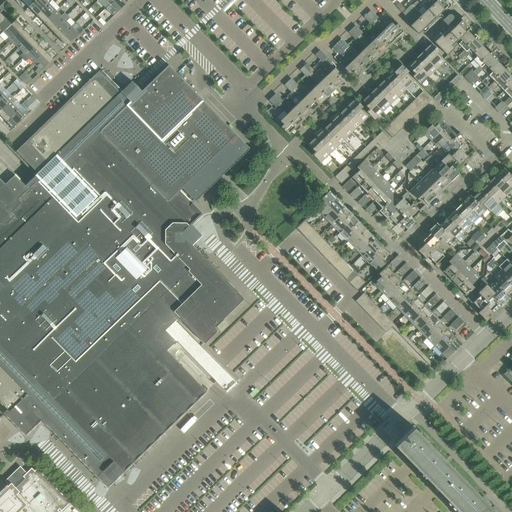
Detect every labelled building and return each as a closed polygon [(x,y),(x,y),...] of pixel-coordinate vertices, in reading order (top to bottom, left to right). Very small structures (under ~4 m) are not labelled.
[(36,16),(52,1),(51,0),(46,0),(46,1),(44,0),(36,0),(32,4),(28,8),(31,11),(30,11),(32,13),(34,14),(36,16)] [(117,13),(130,1),(128,0),(114,0),(106,8),(109,11),(112,7),(117,13)] [(418,35),(440,14),(448,6),(441,0),(437,0),(426,11),(410,27),(418,35)] [(414,9),(423,0),(415,0),(416,1),(412,6),(414,9)] [(426,11),(437,0),(423,0),(414,9),(417,12),(422,7),(426,11)] [(44,23),(56,12),(51,7),(54,3),(52,1),(36,16),(39,19),(38,19),(40,21),(42,21),(44,23)] [(51,31),(67,16),(64,13),(61,17),(56,12),(44,23),(46,26),(46,27),(48,29),(49,30),(51,31)] [(10,25),(0,14),(0,29),(2,32),(10,25)] [(59,39),(71,27),(66,22),(69,19),(67,16),(51,31),(54,34),(53,35),(55,37),(57,37),(59,39)] [(7,44),(22,29),(21,27),(21,26),(18,24),(14,21),(10,25),(2,32),(2,33),(7,38),(4,41),(7,44)] [(460,39),(468,31),(470,29),(462,21),(444,38),(442,36),(435,43),(447,56),(459,45),(462,42),(460,39)] [(400,37),(405,32),(397,24),(395,27),(391,23),(385,30),(380,25),(378,27),(382,32),(384,31),(387,34),(389,32),(399,42),(401,40),(400,39),(400,37)] [(67,47),(82,32),(79,29),(76,32),(71,27),(59,39),(62,42),(61,43),(63,44),(64,45),(67,47)] [(18,49),(30,37),(28,35),(28,33),(26,31),(25,32),(22,29),(7,44),(10,47),(13,44),(18,49)] [(399,42),(389,32),(387,34),(384,31),(382,32),(376,38),(379,42),(381,40),(389,48),(394,43),(396,43),(397,45),(399,42)] [(467,46),(477,36),(475,34),(474,35),(472,35),(468,31),(460,39),(462,42),(459,45),(464,50),(461,53),(465,57),(468,54),(466,52),(469,49),(467,46)] [(474,54),(483,46),(479,42),(479,39),(480,38),(477,36),(467,46),(469,49),(466,52),(468,54),(474,60),(477,57),(474,54)] [(22,60),(37,45),(36,43),(36,41),(34,39),(33,40),(30,37),(18,49),(23,54),(19,57),(22,60)] [(385,52),(389,48),(381,40),(379,42),(376,38),(370,45),(365,40),(362,43),(366,47),(368,46),(371,49),(373,47),(383,57),(385,56),(384,54),(385,52)] [(444,62),(437,54),(439,52),(431,43),(422,52),(424,54),(423,55),(428,61),(428,62),(436,70),(444,62)] [(33,64),(45,53),(43,51),(43,49),(41,47),(40,47),(37,45),(22,60),(25,62),(28,59),(33,64)] [(383,57),(373,47),(371,49),(368,46),(366,47),(360,53),(364,57),(366,55),(373,63),(378,58),(380,58),(381,59),(383,57)] [(482,62),(492,52),(490,50),(489,51),(487,51),(483,46),(474,54),(477,57),(474,60),(479,66),(476,69),(480,72),(483,69),(481,67),(484,65),(482,62)] [(489,70),(498,61),(494,57),(494,54),(492,52),(482,62),(484,65),(481,67),(483,69),(489,75),(492,72),(489,70)] [(37,76),(53,60),(50,58),(50,56),(48,55),(47,55),(45,53),(33,64),(37,69),(34,72),(37,76)] [(369,67),(373,63),(366,55),(364,57),(360,53),(354,60),(349,55),(346,58),(351,62),(352,61),(356,64),(358,62),(368,72),(370,70),(369,69),(369,67)] [(436,70),(428,62),(428,61),(423,55),(421,53),(414,60),(416,62),(415,63),(421,69),(420,69),(428,78),(436,70)] [(368,72),(358,62),(356,64),(352,61),(351,62),(344,69),(348,73),(350,70),(358,78),(362,74),(365,73),(366,75),(368,72)] [(428,78),(420,69),(421,69),(415,63),(413,61),(407,66),(415,74),(412,77),(420,85),(428,78)] [(497,78),(507,67),(505,65),(505,66),(502,66),(498,61),(489,70),(492,72),(489,75),(494,81),(491,84),(495,88),(498,85),(496,83),(499,80),(497,78)] [(414,82),(406,74),(408,72),(401,65),(394,72),(395,73),(394,74),(400,79),(399,80),(407,89),(414,82)] [(247,146),(168,66),(165,69),(162,66),(155,73),(158,76),(154,80),(151,78),(138,91),(129,100),(124,95),(123,93),(120,91),(101,70),(89,81),(71,99),(58,111),(37,131),(25,142),(16,151),(37,172),(35,174),(24,185),(13,174),(0,160),(0,402),(7,410),(3,414),(25,436),(40,420),(47,427),(55,435),(75,456),(96,477),(103,470),(107,466),(111,462),(112,461),(123,472),(200,398),(216,382),(191,356),(196,351),(206,342),(216,332),(216,331),(216,330),(216,329),(215,328),(214,327),(244,298),(243,297),(242,297),(241,297),(212,267),(214,265),(215,265),(215,264),(216,263),(216,262),(216,261),(215,261),(215,260),(214,260),(214,259),(214,257),(214,244),(206,244),(206,230),(206,224),(196,214),(200,211),(197,208),(192,203),(183,194),(180,196),(178,194),(181,189),(182,188),(194,200),(195,201),(249,148),(247,146)] [(504,86),(511,78),(511,76),(508,73),(508,70),(509,69),(507,67),(497,78),(499,80),(496,83),(498,85),(504,91),(507,88),(504,86)] [(345,84),(336,75),(338,72),(335,68),(327,75),(331,79),(328,82),(335,90),(339,86),(343,86),(345,84)] [(400,79),(394,74),(393,72),(386,79),(388,80),(387,81),(392,87),(391,88),(400,96),(407,89),(399,80),(400,79)] [(335,90),(328,82),(331,79),(327,75),(320,82),(316,78),(313,80),(317,85),(319,83),(323,88),(320,90),(330,99),(332,97),(331,97),(331,94),(335,90)] [(453,87),(461,80),(457,75),(449,83),(453,87)] [(400,96),(391,88),(392,87),(387,81),(386,80),(379,87),(380,88),(379,89),(384,95),(383,96),(392,104),(400,96)] [(330,99),(320,90),(323,88),(319,83),(317,85),(311,91),(315,95),(312,97),(320,105),(324,101),(327,101),(328,101),(330,99)] [(445,94),(453,87),(449,83),(441,90),(445,94)] [(392,104),(383,96),(384,95),(379,89),(378,88),(371,95),(372,96),(371,97),(376,103),(375,103),(384,112),(392,104)] [(437,102),(445,94),(441,90),(433,98),(437,102)] [(320,105),(312,97),(315,95),(311,91),(305,97),(300,93),(297,96),(302,100),(303,99),(307,103),(305,105),(314,115),(316,113),(315,111),(315,109),(320,105)] [(431,100),(423,92),(419,96),(427,104),(431,100)] [(0,111),(13,99),(10,96),(7,99),(2,94),(0,95),(0,111)] [(384,112),(375,103),(376,103),(371,97),(370,96),(362,104),(369,111),(367,113),(375,120),(384,112)] [(427,104),(419,96),(415,99),(423,108),(427,104)] [(5,121),(17,110),(12,105),(16,101),(13,99),(0,111),(0,116),(0,117),(1,119),(3,119),(5,121)] [(314,115),(305,105),(307,103),(303,99),(302,100),(296,106),(299,110),(297,113),(304,120),(308,116),(312,116),(312,117),(314,115)] [(368,118),(360,110),(362,108),(354,99),(347,106),(348,107),(347,108),(354,115),(353,116),(361,124),(368,118)] [(423,108),(415,99),(411,103),(419,112),(423,108)] [(419,112),(411,103),(407,107),(416,115),(419,112)] [(304,120),(297,113),(299,110),(296,106),(289,112),(285,108),(282,110),(287,115),(288,114),(292,118),(289,120),(298,130),(301,128),(300,127),(300,124),(304,120)] [(361,124),(353,116),(354,115),(347,108),(346,107),(339,114),(340,115),(339,116),(346,123),(345,123),(353,132),(361,124)] [(416,115),(407,107),(403,111),(412,119),(416,115)] [(13,129),(28,114),(25,111),(22,114),(17,110),(5,121),(8,124),(7,125),(9,127),(11,127),(13,129)] [(412,119),(403,111),(400,115),(408,123),(412,119)] [(298,130),(289,120),(292,118),(288,114),(287,115),(280,122),(283,125),(281,128),(288,135),(293,131),(296,131),(296,132),(298,130)] [(353,132),(345,123),(346,123),(339,116),(338,115),(332,121),(333,122),(332,123),(338,130),(338,131),(346,139),(353,132)] [(408,123),(400,115),(396,118),(404,127),(408,123)] [(404,127),(396,118),(392,122),(400,131),(404,127)] [(441,136),(450,128),(442,120),(434,128),(431,125),(423,133),(431,142),(439,134),(441,136)] [(346,139),(338,131),(338,130),(332,123),(331,122),(324,129),(325,130),(324,131),(331,138),(330,139),(338,147),(346,139)] [(400,131),(392,122),(388,126),(396,134),(400,131)] [(396,134),(388,126),(384,130),(392,138),(396,134)] [(450,142),(457,135),(450,128),(441,136),(439,134),(431,142),(438,149),(441,146),(448,140),(450,142)] [(338,147),(330,139),(331,138),(324,131),(323,130),(316,136),(317,137),(316,138),(323,145),(322,146),(330,154),(338,147)] [(390,141),(382,132),(378,136),(386,145),(390,141)] [(456,153),(460,148),(467,141),(459,133),(457,135),(450,142),(448,140),(441,146),(448,153),(452,149),(456,153)] [(386,145),(378,136),(373,140),(377,144),(382,148),(386,145)] [(330,154),(322,146),(323,145),(316,138),(315,137),(308,144),(309,145),(308,146),(315,153),(313,155),(321,163),(330,154)] [(369,151),(377,144),(373,140),(366,148),(369,151)] [(362,159),(369,151),(366,148),(358,155),(362,159)] [(382,153),(377,148),(373,151),(379,156),(382,153)] [(459,164),(467,156),(460,148),(456,153),(452,149),(448,153),(441,160),(449,169),(452,167),(452,166),(457,162),(459,164)] [(354,166),(362,159),(358,155),(350,163),(354,166)] [(421,161),(416,156),(412,159),(417,164),(421,161)] [(364,176),(373,167),(365,159),(356,168),(359,170),(351,178),(359,186),(366,179),(364,176)] [(417,164),(412,159),(408,163),(413,168),(417,164)] [(460,175),(452,167),(449,169),(441,160),(433,168),(441,177),(444,174),(452,182),(460,175)] [(346,174),(354,166),(350,163),(343,170),(346,174)] [(413,168),(408,163),(405,167),(409,172),(413,168)] [(371,184),(380,175),(373,167),(364,176),(366,179),(359,186),(367,194),(374,187),(371,184)] [(452,182),(444,174),(441,177),(433,168),(425,175),(434,184),(436,182),(444,190),(452,182)] [(511,174),(511,176),(503,168),(496,175),(504,183),(506,181),(511,187),(511,174)] [(349,176),(346,174),(343,170),(335,178),(341,184),(349,176)] [(379,192),(388,183),(380,175),(371,184),(374,187),(367,194),(374,201),(381,194),(379,192)] [(444,190),(436,182),(434,184),(425,175),(417,183),(426,192),(429,189),(436,197),(444,190)] [(511,191),(511,187),(506,181),(504,183),(496,175),(488,183),(496,191),(498,189),(506,197),(511,191)] [(386,200),(392,194),(396,191),(388,183),(379,192),(381,194),(374,201),(381,209),(387,202),(386,200)] [(436,197),(429,189),(426,192),(417,183),(409,191),(418,200),(420,197),(428,205),(436,197)] [(506,197),(498,189),(496,191),(488,183),(480,190),(488,198),(491,196),(499,204),(506,197)] [(499,204),(491,196),(488,198),(480,190),(472,198),(479,205),(481,203),(488,210),(490,212),(499,204)] [(323,201),(315,209),(316,209),(323,217),(331,209),(330,208),(328,207),(337,198),(330,191),(327,194),(321,199),(323,201)] [(393,207),(399,201),(392,194),(386,200),(387,202),(381,209),(378,211),(387,219),(389,217),(396,211),(393,207)] [(488,210),(481,203),(479,205),(472,198),(469,196),(462,203),(470,211),(472,209),(480,217),(488,210)] [(331,209),(323,217),(324,218),(331,225),(339,217),(338,217),(337,215),(345,207),(339,201),(339,200),(337,198),(328,207),(330,208),(331,209)] [(405,212),(413,220),(421,212),(419,211),(413,204),(411,207),(403,200),(402,198),(399,201),(393,207),(396,211),(397,209),(402,214),(405,212)] [(480,217),(472,209),(470,211),(462,203),(454,211),(462,219),(464,217),(472,225),(480,217)] [(339,217),(331,225),(332,226),(339,233),(347,225),(346,224),(344,222),(352,214),(347,209),(345,207),(337,215),(338,217),(339,217)] [(400,222),(407,230),(416,222),(413,220),(405,212),(402,214),(397,209),(396,211),(389,217),(397,225),(400,222)] [(472,225),(464,217),(462,219),(454,211),(447,218),(455,226),(457,224),(465,232),(472,225)] [(347,225),(339,233),(340,234),(346,241),(354,233),(355,233),(354,232),(352,230),(360,222),(355,217),(354,216),(352,214),(344,222),(346,224),(347,225)] [(465,232),(457,224),(455,226),(447,218),(439,226),(445,232),(447,230),(454,237),(457,240),(465,232)] [(501,222),(500,222),(498,219),(493,225),(496,228),(501,222)] [(300,232),(309,224),(305,220),(296,229),(300,232)] [(354,233),(346,241),(347,241),(354,248),(362,241),(362,240),(361,240),(359,238),(368,230),(363,225),(362,224),(360,222),(352,230),(354,232),(355,233),(354,233)] [(454,237),(447,230),(445,232),(439,226),(436,223),(428,231),(430,234),(439,243),(441,240),(448,248),(449,246),(447,244),(454,237)] [(304,236),(312,228),(309,224),(300,232),(304,236)] [(488,235),(493,230),(490,227),(485,232),(488,235)] [(308,240),(316,232),(312,228),(304,236),(308,240)] [(362,241),(354,248),(355,249),(361,256),(369,248),(368,247),(366,245),(375,237),(369,232),(368,230),(359,238),(361,240),(362,240),(362,241)] [(477,240),(480,243),(485,237),(479,231),(473,238),(476,241),(477,240)] [(311,244),(320,236),(316,232),(308,240),(311,244)] [(426,260),(428,257),(441,245),(446,250),(448,248),(441,240),(439,243),(430,234),(423,241),(425,244),(423,246),(421,244),(416,249),(418,251),(418,252),(426,260)] [(315,248),(324,240),(320,236),(311,244),(315,248)] [(369,248),(361,256),(362,256),(369,264),(377,256),(376,255),(374,253),(383,245),(377,240),(377,239),(375,237),(366,245),(368,247),(369,248)] [(319,252),(328,244),(324,240),(315,248),(319,252)] [(323,256),(331,248),(328,244),(319,252),(323,256)] [(377,256),(369,264),(370,265),(376,272),(385,264),(382,261),(390,254),(385,248),(384,247),(383,245),(374,253),(376,255),(377,256)] [(444,256),(445,254),(445,253),(444,251),(446,250),(441,245),(428,257),(435,265),(435,266),(440,271),(442,268),(437,263),(444,256)] [(326,260),(335,252),(331,248),(323,256),(326,260)] [(330,264),(339,255),(335,252),(326,260),(330,264)] [(456,270),(465,262),(457,254),(449,262),(451,264),(443,272),(451,280),(459,272),(456,270)] [(334,268),(343,259),(339,255),(330,264),(334,268)] [(390,263),(395,268),(403,260),(398,255),(390,263)] [(338,272),(346,263),(343,259),(334,268),(338,272)] [(464,277),(472,270),(465,262),(456,270),(459,272),(451,280),(458,288),(466,280),(464,277)] [(341,275),(350,267),(346,263),(338,272),(341,275)] [(398,270),(402,275),(410,268),(406,263),(398,270)] [(511,265),(510,263),(502,270),(509,278),(507,280),(511,285),(511,265)] [(381,276),(373,284),(381,292),(389,284),(388,284),(386,282),(395,274),(387,266),(379,274),(381,276)] [(345,279),(354,271),(350,267),(341,275),(345,279)] [(471,285),(480,277),(472,270),(464,277),(466,280),(458,288),(466,296),(474,288),(471,285)] [(502,270),(494,278),(497,281),(497,280),(502,285),(501,286),(499,288),(507,296),(511,291),(511,285),(507,280),(509,278),(502,270)] [(349,283),(358,275),(354,271),(345,279),(349,283)] [(405,278),(410,283),(418,275),(413,271),(405,278)] [(389,284),(381,292),(382,293),(389,300),(397,292),(396,292),(394,290),(403,282),(397,276),(397,275),(395,274),(386,282),(388,284),(389,284)] [(353,287),(361,279),(358,275),(349,283),(353,287)] [(413,286),(418,291),(426,283),(421,278),(413,286)] [(357,291),(365,283),(361,279),(353,287),(357,291)] [(490,288),(489,288),(494,293),(492,295),(494,297),(499,303),(499,304),(502,306),(510,298),(507,296),(499,288),(501,286),(502,285),(497,280),(497,281),(490,288)] [(389,300),(386,303),(387,304),(393,310),(396,308),(404,300),(403,299),(402,297),(410,289),(405,284),(403,282),(394,290),(396,292),(397,292),(389,300)] [(472,294),(469,296),(475,302),(473,303),(480,310),(481,311),(489,303),(488,303),(486,301),(492,295),(494,293),(489,288),(490,288),(487,285),(485,286),(479,292),(482,295),(477,299),(472,294)] [(420,293),(425,298),(433,291),(428,286),(420,293)] [(404,300),(396,308),(397,308),(404,315),(411,308),(409,305),(417,297),(412,292),(412,291),(410,289),(402,297),(403,299),(404,300)] [(359,305),(368,297),(364,293),(355,301),(359,305)] [(428,301),(433,306),(441,299),(436,294),(428,301)] [(480,310),(478,313),(486,321),(494,313),(492,311),(499,304),(499,303),(494,297),(492,295),(486,301),(488,303),(489,303),(481,311),(480,310)] [(475,302),(469,296),(467,299),(472,305),(473,303),(475,302)] [(363,309),(372,301),(368,297),(359,305),(363,309)] [(411,308),(404,315),(404,316),(411,323),(419,315),(417,313),(425,305),(420,299),(419,299),(417,297),(409,305),(411,308)] [(367,313),(375,305),(372,301),(363,309),(367,313)] [(435,309),(440,314),(448,306),(443,301),(435,309)] [(371,317),(379,309),(375,305),(367,313),(371,317)] [(419,315),(411,323),(412,324),(419,331),(426,323),(424,321),(432,312),(428,307),(427,307),(425,305),(417,313),(419,315)] [(375,321),(383,313),(379,309),(371,317),(375,321)] [(443,316),(448,321),(456,314),(451,309),(443,316)] [(426,323),(419,331),(419,332),(426,339),(434,331),(433,330),(431,328),(440,320),(435,315),(434,314),(432,312),(424,321),(426,323)] [(378,325),(387,317),(383,313),(375,321),(378,325)] [(382,329),(391,320),(387,317),(378,325),(382,329)] [(451,324),(455,329),(463,322),(459,317),(451,324)] [(216,326),(221,331),(228,325),(223,320),(216,326)] [(392,327),(395,324),(391,320),(382,329),(386,333),(392,327)] [(434,331),(426,339),(427,339),(434,346),(442,339),(442,338),(441,338),(439,336),(448,328),(443,323),(442,322),(440,320),(431,328),(433,330),(434,331)] [(402,332),(395,324),(392,327),(399,335),(402,332)] [(442,339),(434,346),(434,347),(441,354),(449,346),(454,352),(463,344),(450,330),(449,330),(448,328),(439,336),(441,338),(442,338),(442,339)] [(410,340),(402,332),(399,335),(407,343),(410,340)] [(417,348),(410,340),(407,343),(414,350),(417,348)] [(425,355),(417,348),(414,350),(422,358),(425,355)] [(432,363),(425,355),(422,358),(429,366),(432,363)] [(0,511),(19,511),(20,511),(21,511),(57,511),(59,509),(61,511),(70,503),(37,469),(35,471),(32,468),(23,477),(25,479),(15,488),(11,483),(0,493),(0,420),(0,419),(0,511)] [(495,511),(413,428),(396,445),(461,511),(495,511)]
